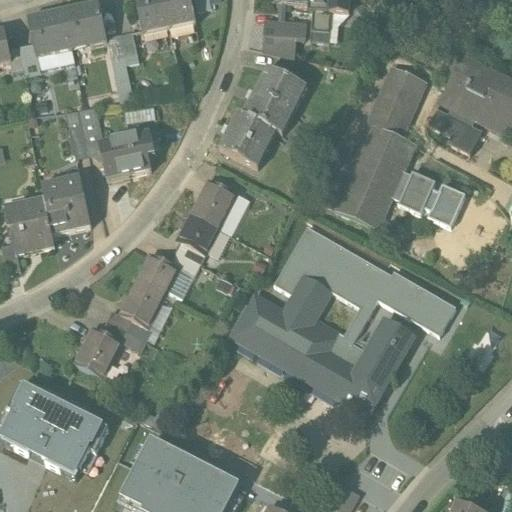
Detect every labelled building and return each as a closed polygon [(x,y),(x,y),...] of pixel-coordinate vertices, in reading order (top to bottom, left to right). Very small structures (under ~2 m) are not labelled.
[(161,0),(144,0),(134,2),(142,41),(144,41),(143,36),(152,35),(153,39),(168,36),(161,0)] [(189,0),(161,0),(168,36),(170,35),(169,31),(178,29),(180,33),(195,30),(189,0)] [(208,0),(193,0),(198,16),(211,13),(208,0)] [(330,0),(282,0),(281,11),(312,14),(329,15),(330,0)] [(349,0),(330,0),(329,15),(329,20),(348,21),(349,0)] [(98,10),(81,13),(82,16),(65,20),(64,16),(63,17),(71,57),(73,56),(71,51),(90,47),(91,52),(106,49),(106,46),(98,10)] [(329,15),(312,14),(309,48),(327,50),(329,20),(329,15)] [(47,23),(29,27),(28,24),(27,24),(33,51),(36,65),(37,64),(36,59),(53,55),(54,61),(71,57),(63,17),(46,20),(47,23)] [(303,48),(304,33),(280,31),(279,44),(265,43),(264,58),(292,65),(294,48),(303,48)] [(4,38),(0,39),(0,70),(9,69),(10,68),(8,56),(4,38)] [(132,40),(119,43),(125,72),(138,68),(132,40)] [(119,43),(106,46),(106,49),(114,91),(128,88),(125,72),(119,43)] [(33,51),(19,54),(24,76),(39,73),(36,65),(33,51)] [(24,76),(19,54),(8,56),(10,68),(9,69),(11,79),(24,76)] [(511,83),(503,79),(501,82),(462,61),(463,59),(461,58),(436,107),(438,108),(439,107),(449,112),(446,118),(435,113),(427,131),(449,141),(446,149),(469,160),(480,135),(470,130),(473,124),(482,128),(482,130),(504,141),(511,127),(511,83)] [(382,94),(351,168),(344,165),(344,167),(345,167),(327,212),(325,211),(324,212),(379,237),(382,230),(380,229),(392,203),(399,207),(398,210),(421,220),(424,213),(433,217),(441,198),(433,194),(436,187),(413,177),(411,181),(403,177),(415,151),(416,152),(417,151),(399,144),(424,87),(392,73),(387,84),(385,83),(381,93),(382,94)] [(307,93),(268,74),(247,115),(286,134),(307,93)] [(78,116),(86,159),(103,156),(102,149),(103,149),(95,113),(78,116)] [(286,134),(247,115),(244,121),(239,119),(219,157),(254,175),(273,137),(282,142),(286,134)] [(75,161),(86,159),(78,116),(65,118),(75,161)] [(103,149),(102,149),(103,156),(105,166),(103,166),(107,185),(130,180),(130,182),(152,178),(148,159),(155,157),(150,138),(103,149)] [(80,182),(59,187),(60,192),(44,195),(43,191),(41,191),(44,206),(52,241),(91,233),(80,182)] [(238,202),(210,187),(192,222),(219,236),(238,202)] [(441,198),(433,217),(429,225),(452,234),(467,201),(444,191),(441,198)] [(44,206),(5,214),(12,249),(15,260),(16,260),(54,252),(52,241),(44,206)] [(219,236),(192,222),(178,248),(180,249),(206,263),(219,236)] [(379,307),(440,342),(456,314),(395,278),(392,282),(308,233),(275,291),(292,301),(303,281),(332,297),(360,314),(344,344),(337,356),(361,369),(367,359),(353,350),(379,307)] [(15,260),(12,249),(1,251),(6,278),(20,275),(16,260),(15,260)] [(180,249),(175,259),(200,272),(206,263),(180,249)] [(175,259),(170,271),(178,275),(195,284),(200,272),(175,259)] [(170,271),(151,261),(138,285),(165,299),(178,275),(170,271)] [(332,297),(303,281),(292,301),(282,317),(254,301),(230,343),(231,344),(232,342),(258,357),(256,359),(260,361),(260,360),(285,374),(284,375),(287,377),(287,375),(312,389),(311,391),(313,392),(314,390),(340,405),(339,407),(367,423),(390,384),(361,369),(337,356),(344,344),(315,327),(332,297)] [(165,299),(138,285),(119,321),(133,328),(146,336),(165,299)] [(111,317),(106,328),(128,339),(133,328),(119,321),(111,317)] [(367,359),(361,369),(390,384),(414,342),(386,326),(367,359)] [(106,328),(99,339),(119,350),(142,362),(148,349),(141,346),(128,339),(106,328)] [(99,339),(92,335),(74,370),(100,384),(119,350),(99,339)] [(95,460),(108,435),(22,390),(9,414),(15,417),(0,445),(78,485),(91,458),(95,460)] [(123,511),(230,511),(241,492),(152,446),(119,510),(123,511)] [(337,487),(322,511),(353,511),(360,500),(337,487)]
